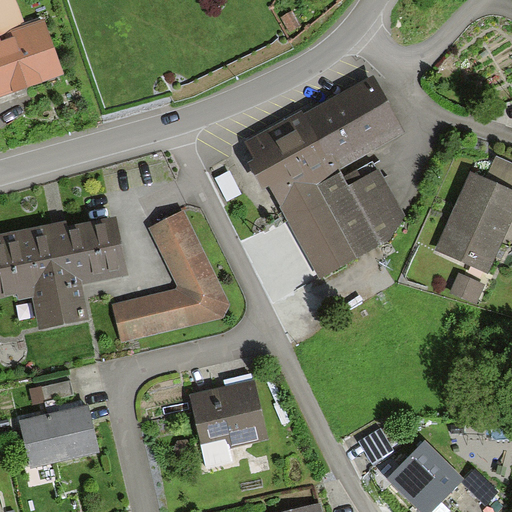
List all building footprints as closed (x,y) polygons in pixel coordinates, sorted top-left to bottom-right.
[(0,0),(0,102),(65,79),(43,19),(23,26),(13,0),(0,0)] [(371,76),(246,145),(252,157),(247,159),(263,191),(270,188),(320,279),(360,257),(384,245),(405,213),(379,172),(350,188),(341,173),(404,134),(371,76)] [(511,221),(511,190),(470,170),(434,251),(489,274),(511,221)] [(186,212),(151,227),(180,287),(113,304),(122,341),(223,317),(231,304),(186,212)] [(57,226),(0,237),(0,300),(18,297),(20,304),(34,301),(40,331),(88,322),(81,290),(132,279),(119,218),(58,230),(57,226)] [(482,284),(457,274),(450,291),(475,302),(482,284)] [(270,440),(256,383),(226,390),(192,399),(204,446),(228,440),(230,450),(270,440)] [(54,415),(22,423),(33,469),(99,454),(88,407),(54,415)] [(382,430),(360,443),(374,466),(395,453),(382,430)] [(430,444),(390,484),(418,511),(431,511),(462,482),(449,469),(452,467),(430,444)]
